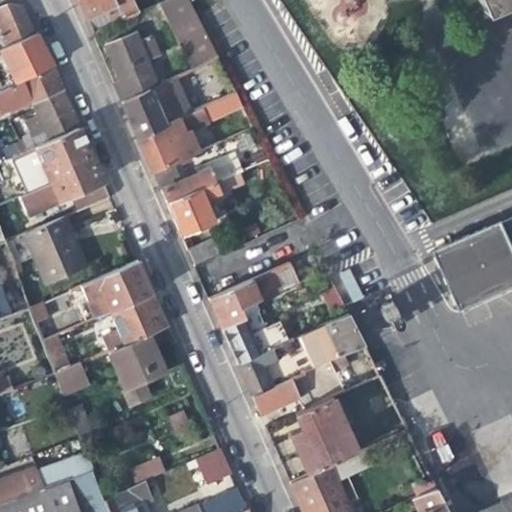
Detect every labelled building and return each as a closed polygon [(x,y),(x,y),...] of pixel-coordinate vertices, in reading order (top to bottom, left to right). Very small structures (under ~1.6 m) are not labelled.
[(74,0),(81,14),(90,35),(136,13),(129,0),(74,0)] [(163,0),(158,3),(192,70),(217,58),(187,0),(163,0)] [(475,0),(479,9),(499,0),(475,0)] [(8,4),(0,8),(0,26),(10,51),(20,47),(18,42),(22,41),(34,35),(21,10),(15,7),(8,4)] [(0,26),(0,50),(3,58),(7,57),(11,55),(16,68),(15,68),(16,71),(21,81),(37,74),(22,41),(18,42),(20,47),(10,51),(0,26)] [(22,41),(37,74),(52,68),(42,45),(36,33),(34,35),(22,41)] [(120,81),(112,84),(121,103),(157,86),(146,60),(158,55),(149,37),(138,42),(133,33),(105,46),(111,62),(120,81)] [(13,72),(16,71),(15,68),(16,68),(11,55),(7,57),(13,72)] [(0,114),(31,102),(34,107),(63,95),(56,77),(52,68),(37,74),(21,81),(14,84),(1,89),(0,89),(0,114)] [(14,84),(21,81),(16,71),(13,72),(0,77),(0,85),(1,89),(14,84)] [(188,113),(173,78),(157,86),(121,103),(129,122),(136,138),(188,113)] [(45,132),(49,142),(79,129),(71,112),(63,95),(34,107),(36,111),(38,117),(26,122),(32,138),(45,132)] [(188,113),(136,138),(142,152),(151,172),(171,162),(195,151),(185,131),(209,120),(202,106),(188,113)] [(251,125),(223,138),(229,153),(258,139),(251,125)] [(92,159),(79,129),(49,142),(36,148),(38,154),(50,181),(18,196),(23,208),(27,217),(59,202),(58,200),(69,195),(74,212),(109,197),(92,159)] [(23,143),(19,145),(23,154),(24,153),(27,151),(23,143)] [(14,146),(18,156),(23,154),(19,145),(14,146)] [(26,159),(38,154),(36,148),(27,151),(24,153),(26,159)] [(30,168),(26,159),(24,153),(23,154),(18,156),(14,158),(20,172),(30,168)] [(179,180),(171,162),(151,172),(159,189),(179,180)] [(227,162),(210,168),(215,181),(219,179),(232,173),(227,162)] [(209,167),(179,180),(159,189),(162,195),(165,203),(215,181),(210,168),(209,167)] [(224,190),(219,179),(215,181),(165,203),(171,217),(180,237),(213,221),(204,199),(224,190)] [(18,210),(23,208),(18,196),(12,199),(18,210)] [(23,234),(45,284),(84,267),(72,241),(61,217),(23,234)] [(511,218),(433,254),(457,306),(511,280),(511,218)] [(211,238),(186,250),(193,266),(219,255),(211,238)] [(307,267),(332,319),(346,313),(314,250),(288,262),(293,274),(307,267)] [(101,294),(109,313),(151,293),(143,276),(137,261),(70,291),(76,305),(87,300),(101,294)] [(254,313),(252,314),(244,317),(240,307),(248,303),(296,281),(293,274),(288,262),(207,298),(214,313),(223,334),(236,363),(278,343),(269,324),(260,328),(254,313)] [(0,319),(11,316),(0,288),(0,319)] [(101,337),(108,352),(147,334),(166,326),(156,305),(151,293),(109,313),(117,330),(101,337)] [(94,319),(109,313),(101,294),(87,300),(94,319)] [(252,314),(248,303),(240,307),(244,317),(252,314)] [(30,309),(43,342),(55,337),(41,304),(30,309)] [(360,342),(346,313),(332,319),(300,334),(311,361),(297,368),(299,371),(330,356),(344,350),(360,342)] [(158,359),(147,334),(108,352),(125,392),(123,392),(129,406),(149,398),(143,383),(164,374),(158,359)] [(68,369),(55,337),(43,342),(44,346),(56,375),(68,369)] [(56,375),(44,346),(36,349),(39,357),(34,358),(42,379),(56,375)] [(269,348),(236,363),(241,374),(250,393),(271,384),(262,365),(275,359),(269,348)] [(260,416),(296,399),(325,386),(321,378),(328,374),(325,367),(332,364),(334,367),(349,360),(344,350),(330,356),(299,371),(271,384),(250,393),(254,403),(260,416)] [(80,364),(68,369),(56,375),(64,395),(89,384),(80,364)] [(25,372),(7,379),(11,391),(29,384),(25,372)] [(0,394),(11,391),(7,379),(0,380),(0,394)] [(296,399),(300,407),(328,394),(325,386),(296,399)] [(300,407),(294,409),(295,412),(301,425),(289,430),(299,452),(308,472),(356,450),(332,396),(331,393),(328,394),(300,407)] [(81,439),(90,435),(81,409),(70,413),(81,439)] [(181,410),(165,416),(174,439),(191,432),(186,420),(181,410)] [(81,441),(70,444),(75,458),(86,454),(81,441)] [(195,459),(206,485),(230,474),(219,448),(195,459)] [(364,449),(290,484),(302,511),(350,511),(335,477),(360,465),(358,461),(367,457),(364,449)] [(130,470),(137,486),(160,475),(163,474),(156,459),(130,470)] [(197,489),(206,485),(195,459),(186,463),(197,489)] [(38,469),(29,472),(36,490),(44,487),(38,469)] [(0,502),(36,490),(29,472),(0,481),(0,502)] [(91,472),(44,487),(36,490),(0,502),(0,511),(76,511),(72,497),(97,489),(91,472)] [(147,511),(137,486),(125,492),(133,511),(147,511)] [(242,511),(247,510),(236,488),(211,498),(177,511),(242,511)] [(446,511),(434,488),(413,498),(419,511),(446,511)] [(133,511),(125,492),(102,503),(105,511),(133,511)] [(511,511),(511,494),(472,511),(511,511)] [(89,511),(105,511),(102,503),(88,508),(89,511)]
